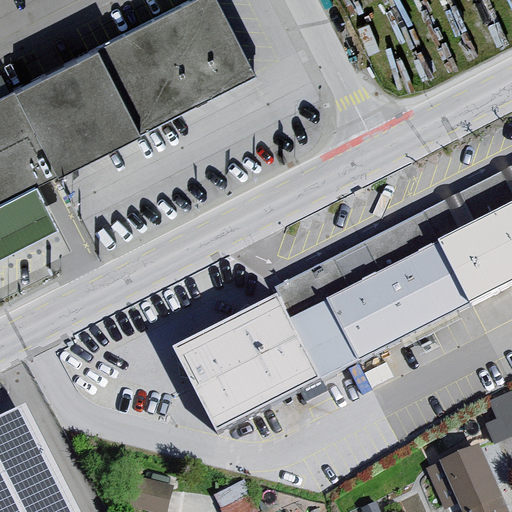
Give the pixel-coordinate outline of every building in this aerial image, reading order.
[(0,205),(37,187),(256,76),(217,0),(202,0),(0,101),(0,205)] [(511,290),(511,164),(276,289),(280,296),(283,302),(324,380),(340,381),(511,290)] [(0,254),(57,227),(37,187),(0,205),(0,254)] [(283,302),(280,296),(175,351),(218,435),(324,380),(283,302)] [(496,419),(485,423),(494,445),(511,437),(511,390),(488,401),(496,419)] [(0,511),(81,511),(26,404),(0,417),(0,511)] [(463,511),(509,511),(480,446),(427,469),(444,510),(459,503),(463,511)] [(141,511),(168,511),(173,489),(132,481),(127,509),(141,511)] [(380,511),(376,501),(362,507),(364,511),(380,511)]
